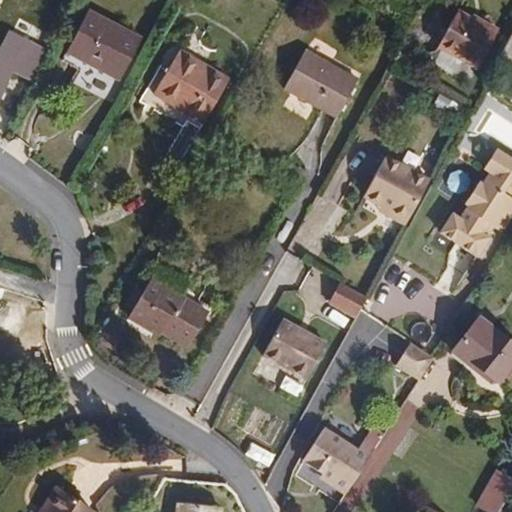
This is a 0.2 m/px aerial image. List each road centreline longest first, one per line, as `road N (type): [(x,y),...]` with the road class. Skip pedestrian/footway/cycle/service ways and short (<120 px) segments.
road 1 (residential): [(266,511),(220,455),(100,385),(73,354),(68,218),(0,168)]
road 2 (track): [(444,0),(410,39),(364,124)]
